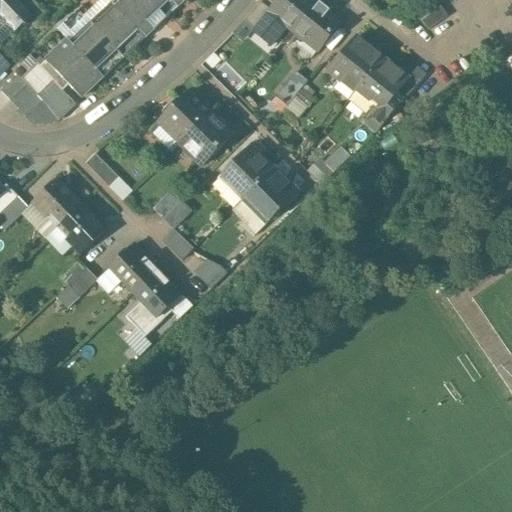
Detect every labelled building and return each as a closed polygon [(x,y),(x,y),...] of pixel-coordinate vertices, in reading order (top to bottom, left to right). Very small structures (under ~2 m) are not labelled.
[(125,0),(117,8),(135,29),(144,38),(162,21),(143,0),(125,0)] [(143,0),(162,21),(185,0),(143,0)] [(277,0),(278,0),(269,11),(292,30),(312,5),(306,0),(277,0)] [(450,14),(438,0),(409,0),(408,1),(432,29),(450,14)] [(135,29),(117,8),(114,5),(91,25),(119,54),(130,44),(125,39),(135,29)] [(325,15),(312,5),(292,30),(318,50),(317,52),(318,53),(342,24),(340,23),(339,24),(327,13),(325,15)] [(67,48),(96,82),(123,58),(119,54),(91,25),(67,48)] [(356,39),(329,72),(342,82),(346,77),(358,87),(381,59),(356,39)] [(96,82),(67,48),(64,45),(40,67),(63,92),(69,86),(81,99),(96,82)] [(409,82),(381,59),(358,87),(386,110),(409,82)] [(40,67),(38,65),(22,81),(42,102),(43,102),(58,118),(73,103),(63,92),(40,67)] [(287,106),(309,81),(298,72),(276,96),(287,106)] [(22,81),(17,76),(0,91),(0,92),(25,119),(42,102),(22,81)] [(307,88),(288,106),(298,117),(317,98),(307,88)] [(190,93),(160,122),(181,144),(211,115),(190,93)] [(211,115),(181,144),(203,166),(233,137),(230,135),(211,115)] [(252,147),(223,175),(233,184),(228,188),(241,201),(245,197),(273,169),(252,147)] [(120,179),(96,156),(86,165),(110,189),(120,179)] [(273,169),(245,197),(270,221),(298,194),(273,169)] [(81,207),(58,182),(35,204),(48,219),(50,217),(60,227),(81,207)] [(7,186),(1,191),(1,192),(0,193),(0,214),(18,197),(7,186)] [(154,209),(177,229),(193,210),(170,190),(154,209)] [(29,209),(18,197),(0,214),(0,225),(5,231),(29,209)] [(104,232),(81,207),(60,227),(69,237),(67,239),(81,254),(104,232)] [(184,260),(195,248),(175,229),(164,241),(184,260)] [(158,271),(135,246),(111,268),(135,293),(158,271)] [(207,257),(196,274),(215,286),(226,270),(207,257)] [(86,270),(77,261),(61,276),(69,286),(86,270)] [(182,296),(158,271),(135,293),(159,319),(182,296)]
